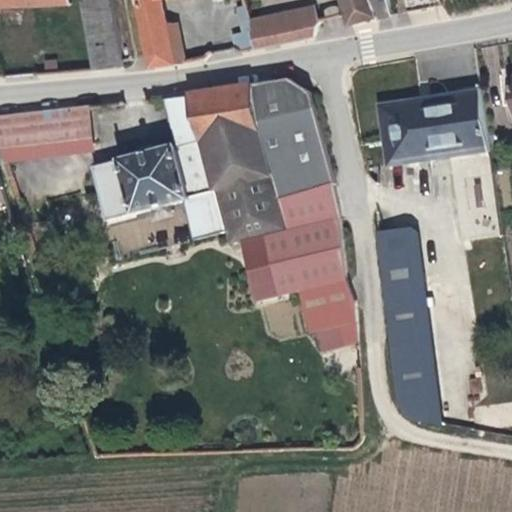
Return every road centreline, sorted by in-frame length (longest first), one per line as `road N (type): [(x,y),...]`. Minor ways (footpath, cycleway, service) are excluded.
road 1 (track): [(0,169),(99,463),(356,460),(403,439)]
road 2 (residential): [(0,92),(328,56),(511,18)]
